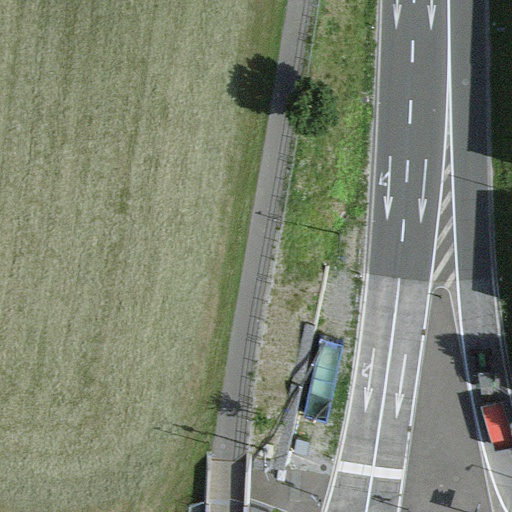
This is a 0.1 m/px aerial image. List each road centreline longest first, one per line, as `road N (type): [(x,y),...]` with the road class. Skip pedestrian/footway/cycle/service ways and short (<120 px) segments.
road 1 (secondary): [(437,102),(400,277),(366,511)]
road 2 (secondary): [(511,443),(499,412),(437,102)]
